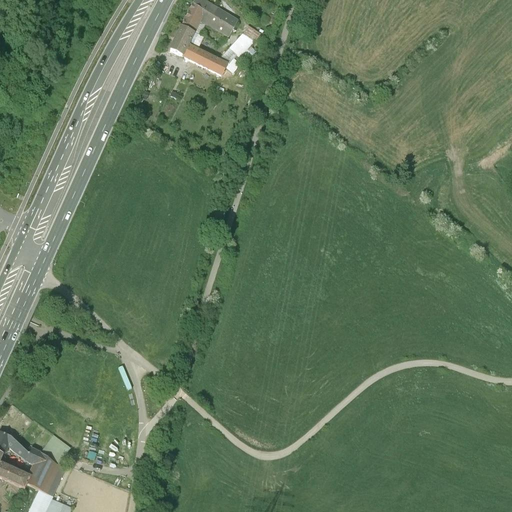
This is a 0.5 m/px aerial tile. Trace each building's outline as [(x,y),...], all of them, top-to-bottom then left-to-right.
[(238,23),(200,0),(196,0),(192,7),(203,13),(198,24),(227,40),(238,23)] [(192,7),(181,30),(193,35),(198,24),(203,13),(192,7)] [(181,30),(169,54),(181,60),(187,49),(193,35),(181,30)] [(241,38),(224,57),(231,62),(234,58),(238,60),(253,45),(241,38)] [(217,64),(187,49),(181,60),(220,79),(227,71),(225,70),(231,62),(224,57),(217,64)] [(0,435),(0,456),(1,457),(4,452),(7,451),(8,449),(6,448),(9,440),(0,435)] [(28,456),(10,440),(9,440),(6,448),(8,449),(13,455),(24,463),(34,467),(34,468),(40,456),(30,451),(28,456)] [(40,456),(34,468),(34,467),(28,479),(29,479),(25,487),(41,494),(54,466),(40,456)] [(0,465),(0,480),(23,492),(25,487),(29,479),(28,479),(0,465)] [(54,466),(41,494),(51,499),(64,472),(54,466)]
